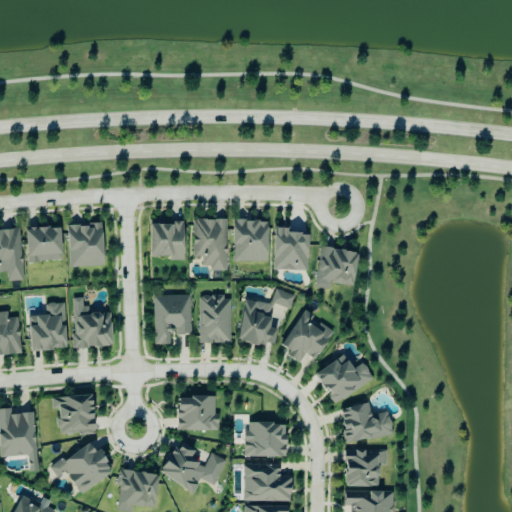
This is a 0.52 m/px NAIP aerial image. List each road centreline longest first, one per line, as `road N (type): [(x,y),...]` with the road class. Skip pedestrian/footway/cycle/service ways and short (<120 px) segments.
road 1 (secondary): [(511,134),(158,120),(0,133)]
road 2 (secondary): [(0,161),(161,150),(511,163)]
road 3 (residential): [(0,203),(300,194),(339,208)]
road 4 (residential): [(317,511),(316,432),(287,388),(242,370),(134,371)]
road 5 (residential): [(125,195),(135,430)]
road 6 (residential): [(134,371),(0,381)]
